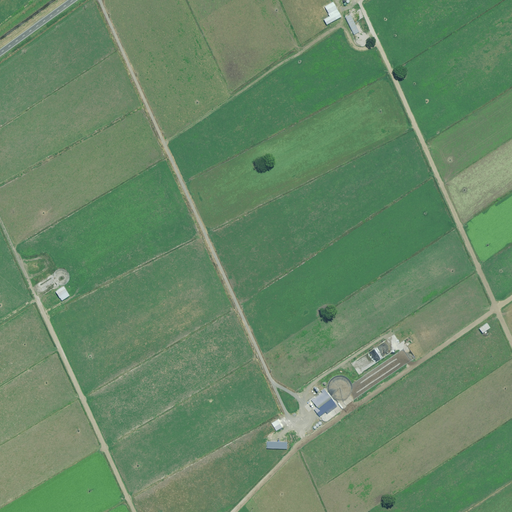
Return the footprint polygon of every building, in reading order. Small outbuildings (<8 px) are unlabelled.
[(341,17),(333,2),(324,7),(330,16),(324,20),(326,25),(341,17)] [(352,31),(351,32),(352,34),(353,34),(354,35),(359,32),(348,10),(343,13),(352,31)] [(69,296),(63,287),(55,292),(61,301),(69,296)] [(490,328),(486,323),(479,329),(482,333),(490,328)] [(383,359),(377,349),(360,359),(366,369),(383,359)] [(327,414),(337,407),(333,402),(334,401),(328,393),(327,393),(324,389),(321,391),(322,393),(311,401),(316,407),(314,409),(319,417),(325,412),(327,414)] [(282,428),(277,420),(271,424),(276,431),(282,428)] [(313,427),(315,430),(323,424),(320,421),(313,427)]
